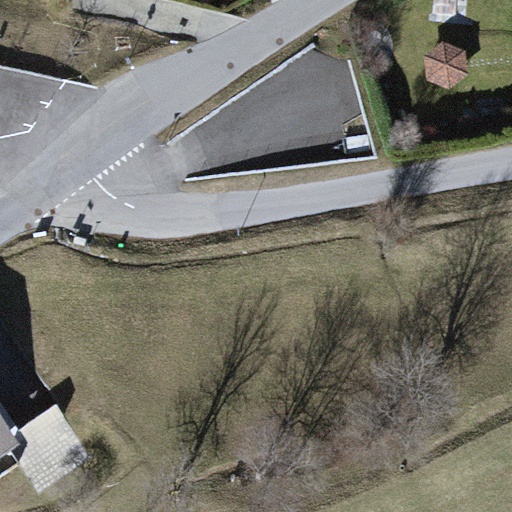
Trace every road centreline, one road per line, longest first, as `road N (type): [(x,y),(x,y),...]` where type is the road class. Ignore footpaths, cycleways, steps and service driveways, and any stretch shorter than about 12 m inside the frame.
road 1 (residential): [(78,169),(125,215),(202,225),(511,169)]
road 2 (residential): [(338,0),(78,169)]
